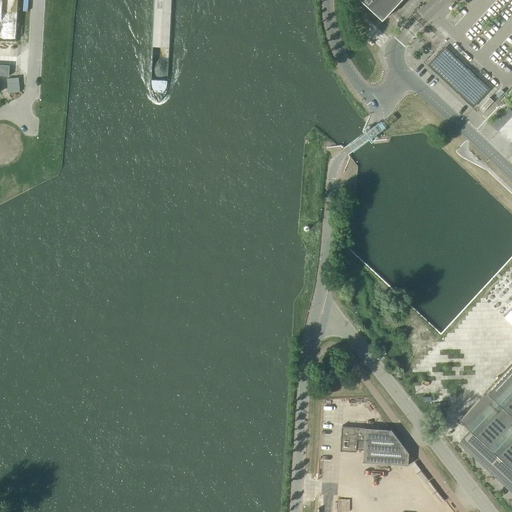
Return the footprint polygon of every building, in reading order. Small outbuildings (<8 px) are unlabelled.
[(360,0),(382,21),(401,0),(360,0)] [(472,108),(490,89),(439,41),(421,60),(472,108)] [(489,98),(479,109),(483,112),(493,101),(489,98)] [(511,361),(505,369),(504,369),(497,376),(499,377),(479,398),(479,397),(466,411),(467,411),(460,419),(471,429),(461,440),(476,454),(490,468),(505,481),(511,487),(511,361)] [(320,391),(337,392),(338,375),(322,374),(320,391)] [(357,440),(364,440),(363,463),(408,466),(408,453),(401,443),(390,429),(366,398),(344,399),(342,427),(340,452),(342,452),(342,451),(356,452),(357,440)]
